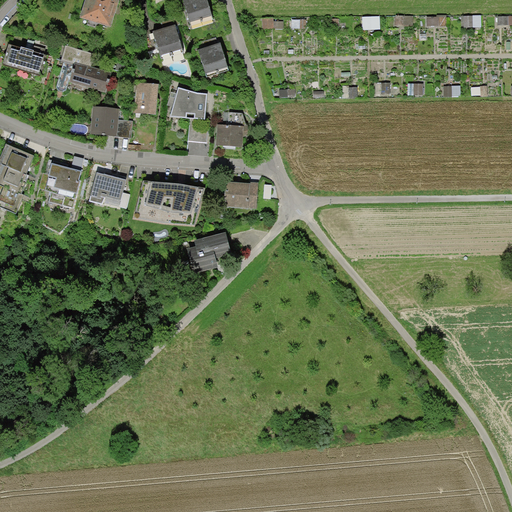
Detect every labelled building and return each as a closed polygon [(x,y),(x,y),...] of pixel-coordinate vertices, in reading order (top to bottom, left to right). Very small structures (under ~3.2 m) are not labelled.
[(120,0),(87,0),(82,20),(112,29),(120,0)] [(208,0),(184,0),(191,25),(214,18),(208,0)] [(404,16),(395,15),(395,25),(403,26),(404,16)] [(379,16),(362,17),(363,30),(380,28),(379,16)] [(473,16),(464,16),(464,28),(473,27),(473,16)] [(509,16),(497,17),(497,25),(509,25),(509,16)] [(439,17),(426,17),(426,26),(439,26),(439,17)] [(273,19),(262,20),(263,30),(274,29),(273,19)] [(176,27),(154,33),(163,67),(186,61),(176,27)] [(24,51),(9,47),(3,69),(42,79),(50,47),(26,41),(24,51)] [(221,45),(200,52),(208,77),(229,71),(221,45)] [(66,48),(62,61),(75,65),(69,84),(106,95),(113,74),(92,68),(95,56),(66,48)] [(390,83),(381,83),(381,95),(390,95),(390,83)] [(159,86),(137,84),(134,114),(156,116),(159,86)] [(423,84),(413,84),(413,95),(423,95),(423,84)] [(460,86),(444,87),(444,97),(461,97),(460,86)] [(480,88),(471,88),(472,96),(480,95),(480,97),(488,97),(487,86),(480,86),(480,88)] [(357,87),(349,88),(349,98),(357,98),(357,87)] [(167,106),(174,108),(171,117),(190,120),(189,143),(207,144),(210,121),(206,121),(207,96),(197,96),(180,89),(179,94),(172,93),(167,106)] [(294,89),(279,90),(279,98),(295,97),(294,89)] [(121,110),(92,108),(90,135),(131,139),(132,122),(120,120),(121,110)] [(218,126),(217,147),(242,149),(243,128),(247,125),(244,114),(224,113),(223,126),(218,126)] [(34,157),(7,146),(0,165),(3,166),(0,173),(0,207),(19,215),(26,197),(22,195),(29,178),(26,177),(34,157)] [(84,173),(54,166),(51,177),(44,175),(40,189),(51,192),(49,202),(75,209),(84,173)] [(126,181),(98,174),(92,198),(103,201),(104,196),(121,200),(126,181)] [(167,224),(195,226),(205,188),(179,183),(143,180),(133,218),(167,224)] [(257,185),(227,183),(225,209),(256,211),(270,215),(275,203),(257,197),(257,185)] [(198,248),(185,252),(192,277),(220,270),(218,264),(233,259),(227,234),(196,242),(198,248)]
